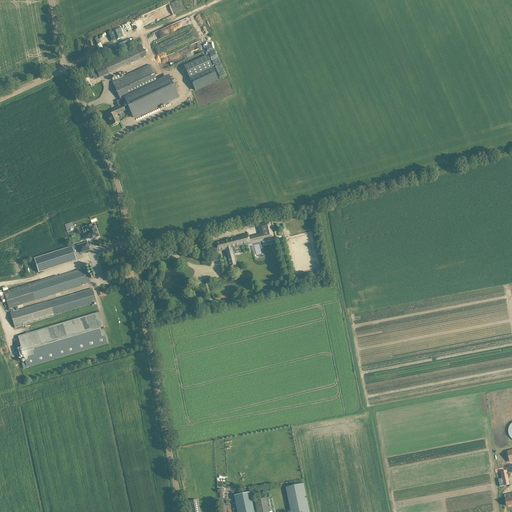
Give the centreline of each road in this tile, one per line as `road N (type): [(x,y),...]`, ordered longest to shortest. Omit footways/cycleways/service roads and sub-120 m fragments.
road 1 (unclassified): [(181,511),(113,181),(64,65),(51,0)]
road 2 (track): [(220,0),(142,35),(151,58),(106,79),(112,94),(84,109)]
